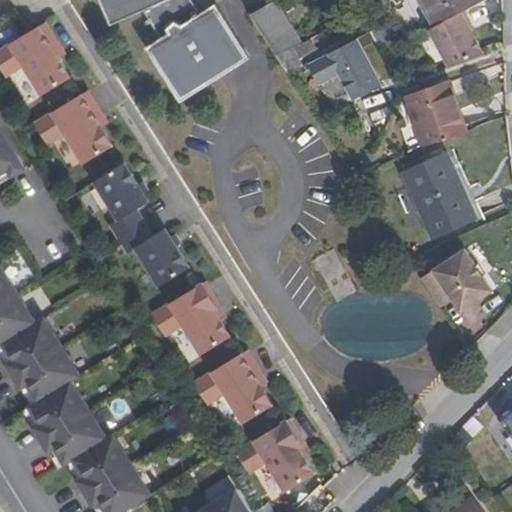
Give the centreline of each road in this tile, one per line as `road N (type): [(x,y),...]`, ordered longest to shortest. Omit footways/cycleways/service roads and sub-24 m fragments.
road 1 (residential): [(371,491),(57,0)]
road 2 (residential): [(255,266),(223,206),(217,175),(225,154),(241,134),(263,134),(294,174),(292,207)]
road 3 (residential): [(395,470),(255,266)]
road 4 (residential): [(395,470),(511,348)]
